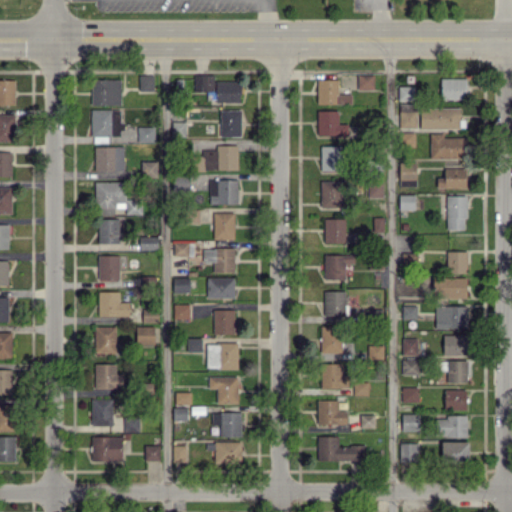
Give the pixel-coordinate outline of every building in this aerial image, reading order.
[(213,74),(194,74),(194,91),(213,91),(213,74)] [(373,74),(357,74),(357,89),(373,89),(373,74)] [(152,75),(138,75),(138,90),(153,90),(152,75)] [(440,77),(440,99),(465,99),(466,78),(440,77)] [(14,79),(0,79),(0,103),(14,104),(14,79)] [(120,79),(91,79),(91,104),(120,104),(120,79)] [(316,103),(351,104),(351,94),(338,94),(338,79),(317,79),(316,103)] [(240,102),(239,80),(214,81),(215,102),(240,102)] [(397,100),(415,100),(415,86),(398,86),(397,100)] [(416,128),(416,104),(398,104),(398,127),(416,128)] [(420,128),(459,128),(459,107),(420,108),(420,128)] [(120,109),(90,109),(91,137),(121,136),(120,109)] [(240,109),(220,109),(220,136),(240,136),(240,109)] [(337,110),(317,110),(316,134),(350,135),(350,123),(337,123),(337,110)] [(13,114),(0,113),(0,141),(12,141),(13,114)] [(184,136),(185,122),(172,121),(171,135),(184,136)] [(154,141),(154,126),(137,126),(137,141),(154,141)] [(400,132),(400,145),(414,145),(414,132),(400,132)] [(429,158),(465,157),(465,136),(442,137),(442,132),(429,132),(429,158)] [(237,145),(215,144),(215,151),(195,151),(194,169),(236,170),(237,145)] [(93,146),(94,171),(123,170),(122,145),(93,146)] [(320,170),(342,170),(342,145),(320,146),(320,170)] [(11,152),(0,151),(0,175),(11,176),(11,152)] [(157,161),(140,161),(140,176),(156,177),(157,161)] [(398,162),(398,186),(415,186),(415,162),(398,162)] [(465,188),(465,168),(443,167),(443,177),(436,177),(435,187),(465,188)] [(236,179),(209,179),(208,203),(236,203),(236,179)] [(340,180),(320,181),(320,207),(341,207),(340,180)] [(382,196),(382,180),(368,180),(368,196),(382,196)] [(141,213),(141,199),(124,199),(124,181),(94,181),(94,214),(113,214),(114,207),(124,207),(124,213),(141,213)] [(0,212),(11,213),(11,187),(0,186),(0,212)] [(414,194),(398,194),(398,209),(414,209),(414,194)] [(465,195),(445,195),(446,229),(465,229),(465,195)] [(233,212),(212,212),(212,239),(233,238),(233,212)] [(382,231),(382,217),(372,217),(372,231),(382,231)] [(97,242),(118,243),(118,219),(97,218),(97,242)] [(344,218),(324,218),(323,243),(344,243),(344,218)] [(0,248),(8,248),(7,223),(0,223),(0,248)] [(138,249),(157,249),(157,236),(139,235),(138,249)] [(193,240),(172,239),(172,255),(193,255),(193,240)] [(233,248),(202,248),(202,261),(212,261),(212,272),(234,271),(233,248)] [(467,251),(445,250),(445,272),(466,272),(467,251)] [(118,255),(97,254),(97,279),(118,279),(118,255)] [(324,279),(344,278),(343,264),(354,263),(353,254),(323,255),(324,279)] [(0,284),(8,284),(7,260),(0,260),(0,284)] [(188,277),(172,277),(172,292),(188,292),(188,277)] [(206,297),(233,297),(233,277),(206,277),(206,297)] [(465,277),(441,277),(441,298),(465,297),(465,277)] [(344,291),(323,290),(323,314),(344,315),(344,291)] [(118,291),(97,291),(97,315),(128,316),(129,302),(118,301),(118,291)] [(189,303),(173,303),(172,318),(188,318),(189,303)] [(416,318),(416,305),(402,305),(401,318),(416,318)] [(434,327),(466,328),(466,306),(435,305),(434,327)] [(141,321),(157,322),(157,308),(142,308),(141,321)] [(213,334),(233,333),(233,308),(212,309),(213,334)] [(115,326),(94,325),(93,352),(114,352),(115,326)] [(320,325),(320,351),(340,352),(340,326),(320,325)] [(154,326),(135,326),(135,344),(153,344),(154,326)] [(11,332),(0,331),(0,357),(11,357),(11,332)] [(466,334),(442,334),(442,355),(466,355),(466,334)] [(201,338),(181,337),(181,351),(201,352),(201,338)] [(417,338),(401,338),(401,354),(416,354),(417,338)] [(237,368),(237,342),(206,342),(205,368),(237,368)] [(382,345),(367,345),(367,358),(382,358),(382,345)] [(417,359),(401,359),(401,374),(418,374),(417,359)] [(466,381),(466,360),(442,360),(442,369),(446,369),(446,381),(466,381)] [(94,387),(122,388),(122,373),(115,373),(115,363),(94,363),(94,387)] [(340,363),(320,363),(320,388),(348,387),(348,374),(341,374),(340,363)] [(11,369),(0,368),(0,393),(12,393),(11,369)] [(236,376),(207,376),(208,388),(216,388),(216,403),(236,403),(236,376)] [(367,382),(353,381),(352,394),(367,394),(367,382)] [(401,402),(417,401),(417,386),(401,386),(401,402)] [(443,410),(465,409),(465,389),(443,389),(443,410)] [(190,391),(173,392),(174,403),(190,403),(190,391)] [(91,425),(112,425),(112,398),(90,399),(91,425)] [(316,424),(345,424),(346,410),(337,410),(337,399),(317,399),(316,424)] [(0,430),(15,431),(16,404),(0,403),(0,430)] [(240,436),(240,411),(211,412),(211,424),(219,424),(219,436),(240,436)] [(418,413),(401,413),(401,431),(419,430),(418,413)] [(374,414),(359,414),(359,427),(373,427),(374,414)] [(123,431),(138,431),(138,416),(123,416),(123,431)] [(466,436),(466,416),(437,416),(436,436),(466,436)] [(14,436),(0,435),(0,460),(14,460),(14,436)] [(337,435),(316,436),(317,460),(363,459),(363,445),(337,445),(337,435)] [(90,461),(121,461),(121,436),(91,436),(90,461)] [(241,441),(214,440),(213,462),(240,463),(241,441)] [(468,441),(440,441),(440,460),(468,460),(468,441)] [(399,461),(418,461),(417,442),(399,442),(399,461)] [(171,461),(184,462),(185,445),(172,444),(171,461)] [(143,460),(159,460),(159,445),(143,445),(143,460)]
